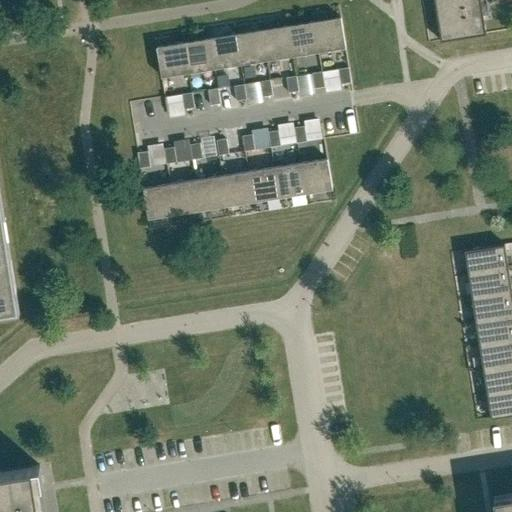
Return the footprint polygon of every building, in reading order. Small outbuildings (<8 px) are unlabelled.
[(511,0),(433,0),(440,41),(486,33),(480,0),(511,0)] [(314,21),(318,51),(345,47),(340,17),(314,21)] [(292,56),(318,51),(314,21),(287,26),(292,56)] [(266,60),(292,56),(287,26),(261,30),(266,60)] [(240,64),(266,60),(261,30),(235,34),(240,64)] [(214,68),(240,64),(235,34),(209,38),(214,68)] [(188,72),(214,68),(209,38),(183,42),(188,72)] [(161,77),(188,72),(183,42),(156,47),(161,77)] [(351,83),(348,67),(347,67),(347,68),(338,69),(340,84),(350,82),(350,83),(351,83)] [(314,88),(324,87),(322,72),(312,73),(314,88)] [(288,92),(298,91),(296,76),(286,77),(288,92)] [(262,96),(272,95),(270,80),(260,82),(262,96)] [(236,101),(246,99),(244,84),(234,86),(236,101)] [(210,105),(220,103),(218,88),(208,90),(210,105)] [(184,109),(194,107),(192,92),(182,94),(184,109)] [(296,143),(306,141),(304,126),(294,128),(296,143)] [(270,147),(280,145),(278,130),(268,132),(270,147)] [(244,151),(254,149),(252,134),(242,136),(244,151)] [(218,155),(228,153),(226,139),(216,140),(218,155)] [(192,159),(202,158),(200,143),(190,144),(192,159)] [(166,163),(176,162),(174,147),(164,149),(166,163)] [(150,166),(148,151),(139,153),(138,152),(137,152),(140,168),(141,168),(150,166)] [(300,163),(305,193),(332,188),(327,158),(300,163)] [(279,197),(305,193),(300,163),(274,167),(279,197)] [(253,201),(279,197),(274,167),(248,171),(253,201)] [(227,205),(253,201),(248,171),(222,175),(227,205)] [(201,210),(227,205),(222,175),(196,180),(201,210)] [(175,214),(201,210),(196,180),(170,184),(175,214)] [(148,218),(175,214),(170,184),(143,188),(148,218)] [(0,314),(18,312),(0,201),(0,314)] [(505,244),(464,250),(468,275),(508,268),(505,244)] [(508,268),(468,275),(472,298),(511,292),(508,268)] [(511,292),(472,298),(476,322),(511,316),(511,292)] [(511,316),(476,322),(479,346),(511,340),(511,316)] [(511,340),(479,346),(483,370),(511,365),(511,340)] [(511,365),(483,370),(487,393),(511,389),(511,365)] [(511,389),(487,393),(490,418),(511,414),(511,389)] [(45,511),(41,484),(43,483),(40,465),(0,471),(0,511),(45,511)] [(511,511),(511,494),(492,497),(494,511),(511,511)]
